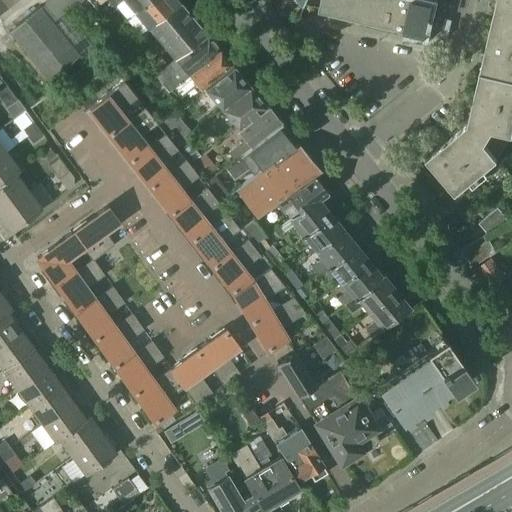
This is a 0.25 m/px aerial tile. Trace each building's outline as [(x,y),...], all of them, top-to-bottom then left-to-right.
[(0,0),(0,13),(16,0),(0,0)] [(43,0),(46,3),(41,7),(40,5),(8,31),(47,81),(80,55),(53,22),(78,1),(79,0),(43,0)] [(79,0),(78,1),(85,10),(97,0),(79,0)] [(113,0),(126,15),(134,8),(143,0),(113,0)] [(176,0),(143,0),(134,8),(147,24),(176,0)] [(176,0),(147,24),(160,40),(191,15),(178,0),(176,0)] [(341,17),(344,0),(321,0),(319,11),(341,17)] [(362,21),(366,0),(344,0),(341,17),(362,21)] [(366,0),(362,21),(383,26),(389,0),(366,0)] [(389,0),(383,26),(404,31),(411,0),(389,0)] [(422,0),(421,0),(411,0),(404,31),(426,37),(434,0),(422,0)] [(511,0),(496,0),(492,20),(511,24),(511,0)] [(191,15),(160,40),(174,56),(204,31),(191,15)] [(511,24),(492,20),(480,72),(511,79),(511,24)] [(431,38),(434,26),(429,24),(426,37),(431,38)] [(206,34),(160,71),(167,79),(162,83),(168,91),(171,88),(219,48),(206,34)] [(231,64),(219,48),(171,88),(179,96),(195,83),(201,89),(203,87),(231,64)] [(247,83),(231,64),(203,87),(219,106),(247,83)] [(468,124),(504,147),(511,136),(511,135),(511,79),(480,72),(468,124)] [(110,134),(128,120),(145,107),(135,95),(124,80),(89,107),(110,134)] [(11,93),(6,85),(0,89),(0,98),(1,100),(11,93)] [(265,104),(250,86),(222,109),(237,127),(265,104)] [(17,100),(11,93),(1,100),(6,108),(17,100)] [(157,110),(152,104),(148,107),(153,113),(157,110)] [(145,107),(128,120),(110,134),(131,161),(149,147),(149,146),(139,134),(156,121),(145,107)] [(281,123),(268,107),(239,131),(245,139),(228,152),(234,159),(281,123)] [(168,132),(181,121),(175,113),(162,124),(168,132)] [(37,129),(32,121),(22,129),(27,136),(37,129)] [(298,142),(294,138),(281,123),(234,159),(226,165),(235,177),(253,164),(258,172),(298,142)] [(497,158),(504,147),(468,124),(426,159),(456,195),(498,159),(497,158)] [(0,128),(0,155),(6,151),(15,145),(2,127),(0,128)] [(43,136),(37,129),(27,136),(33,143),(43,136)] [(131,161),(152,188),(170,173),(169,173),(160,160),(176,147),(165,133),(149,146),(149,147),(131,161)] [(188,140),(179,147),(187,156),(195,150),(188,140)] [(258,172),(235,188),(257,217),(276,203),(315,175),(321,170),(298,142),(258,172)] [(50,147),(43,152),(48,159),(55,155),(50,147)] [(0,182),(19,168),(6,151),(0,155),(0,182)] [(206,154),(194,162),(205,178),(217,169),(206,154)] [(63,164),(58,157),(48,164),(53,172),(63,164)] [(191,200),(190,199),(180,187),(197,174),(186,160),(169,173),(170,173),(152,188),(170,212),(172,214),(191,200)] [(69,171),(63,164),(53,172),(59,179),(69,171)] [(20,169),(19,168),(0,182),(0,210),(28,190),(16,172),(20,169)] [(320,182),(315,175),(276,203),(285,213),(295,205),(301,213),(318,199),(327,191),(326,190),(327,186),(323,182),(320,182)] [(208,182),(221,200),(230,193),(216,176),(208,182)] [(28,190),(0,210),(0,214),(11,230),(42,209),(53,201),(39,182),(28,190)] [(190,199),(191,200),(172,214),(193,240),(211,226),(201,213),(218,200),(207,186),(190,199)] [(330,214),(318,199),(301,213),(292,221),(297,226),(286,234),(292,242),(330,214)] [(108,205),(74,230),(86,248),(94,259),(114,244),(106,232),(120,222),(108,205)] [(509,220),(498,206),(479,223),(488,233),(509,220)] [(238,227),(227,213),(211,226),(193,240),(213,267),(232,253),(231,252),(222,240),(238,227)] [(309,241),(316,250),(343,230),(330,214),(292,242),(298,249),(309,241)] [(250,238),(260,230),(252,220),(242,228),(250,238)] [(86,248),(74,230),(37,257),(57,284),(77,270),(69,259),(86,248)] [(356,246),(343,230),(316,250),(322,258),(312,266),(318,274),(356,246)] [(460,251),(473,267),(498,253),(487,235),(460,251)] [(253,280),(243,265),(259,253),(248,239),(231,252),(232,253),(213,267),(234,293),(253,280)] [(272,257),(278,252),(272,244),(265,249),(272,257)] [(334,273),(341,282),(368,261),(356,246),(318,274),(324,281),(334,273)] [(272,257),(277,264),(284,260),(278,252),(272,257)] [(505,278),(492,257),(478,266),(491,287),(505,278)] [(77,270),(57,284),(77,312),(113,286),(112,285),(96,297),(88,286),(105,274),(94,259),(77,270)] [(381,277),(368,261),(341,282),(348,290),(338,298),(343,305),(381,277)] [(235,295),(251,322),(271,310),(263,296),(281,282),(270,268),(253,280),(234,293),(235,295)] [(303,285),(297,278),(291,269),(285,274),(297,290),(303,285)] [(362,303),(369,312),(396,292),(383,275),(381,277),(343,305),(344,306),(346,305),(351,312),(362,303)] [(303,284),(303,285),(297,290),(302,297),(309,292),(303,284)] [(96,339),(132,313),(132,312),(115,325),(107,314),(124,301),(114,288),(113,286),(77,312),(96,339)] [(12,309),(0,292),(0,317),(8,312),(12,309)] [(409,308),(396,292),(369,312),(375,320),(365,328),(371,336),(409,308)] [(268,350),(288,338),(282,328),(304,311),(293,297),(271,310),(251,322),(268,350)] [(321,322),(327,318),(322,310),(316,315),(321,322)] [(0,344),(21,329),(8,312),(0,317),(0,344)] [(96,339),(116,367),(152,340),(134,352),(127,341),(144,329),(132,313),(96,339)] [(327,329),(333,339),(339,334),(327,318),(321,322),(327,329)] [(199,347),(225,383),(240,373),(227,356),(240,347),(226,328),(199,347)] [(34,347),(21,329),(0,344),(0,364),(3,369),(34,347)] [(324,334),(312,344),(322,356),(335,347),(324,334)] [(333,339),(340,348),(346,356),(356,348),(350,340),(346,343),(339,334),(333,339)] [(472,376),(444,337),(377,384),(383,393),(380,395),(390,410),(393,408),(404,423),(441,397),(472,376)] [(146,368),(163,356),(152,340),(116,367),(136,394),(172,368),(171,367),(154,379),(146,368)] [(47,365),(34,347),(3,369),(17,387),(47,365)] [(225,383),(199,347),(172,366),(198,403),(212,392),(200,375),(211,367),(223,384),(225,383)] [(315,386),(294,351),(277,362),(340,461),(361,448),(363,451),(376,442),(374,439),(376,438),(370,429),(375,426),(354,394),(357,392),(350,382),(347,383),(339,371),(315,386)] [(60,383),(47,365),(17,387),(30,405),(60,383)] [(156,421),(175,408),(167,397),(184,384),(172,368),(136,394),(156,421)] [(73,400),(60,383),(30,405),(43,423),(73,400)] [(86,418),(73,400),(43,423),(55,441),(59,438),(86,418)] [(260,421),(246,400),(237,406),(252,427),(260,421)] [(197,411),(174,425),(181,436),(204,423),(197,411)] [(103,433),(90,415),(86,418),(59,438),(73,456),(103,433)] [(323,463),(299,426),(286,434),(281,427),(278,429),(271,418),(262,424),(300,477),(309,471),(313,478),(325,470),(321,464),(323,463)] [(116,452),(103,433),(73,456),(86,474),(116,452)] [(5,440),(0,443),(0,453),(10,447),(5,440)] [(253,492),(254,491),(260,502),(259,503),(263,509),(299,487),(280,454),(270,460),(267,456),(257,462),(246,443),(230,453),(233,458),(253,492)] [(10,447),(0,453),(0,454),(5,461),(15,454),(10,447)] [(209,479),(205,481),(222,511),(249,511),(248,510),(259,503),(260,502),(254,491),(253,492),(242,499),(224,470),(228,468),(221,457),(203,468),(209,479)] [(21,484),(25,490),(36,482),(31,476),(21,484)] [(128,477),(113,489),(120,499),(136,488),(128,477)] [(0,499),(11,492),(2,479),(0,480),(0,499)] [(39,506),(33,510),(34,511),(55,511),(61,508),(53,496),(39,506)]
